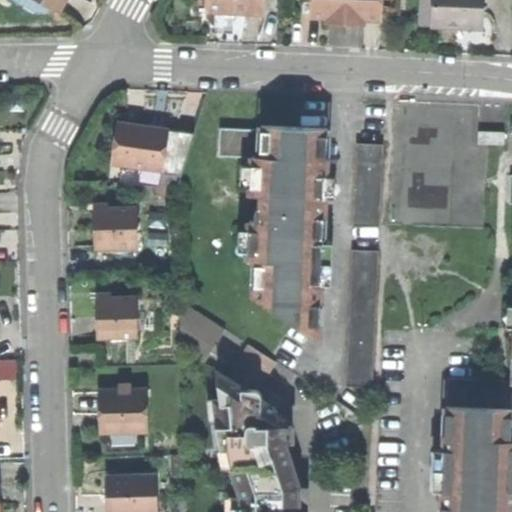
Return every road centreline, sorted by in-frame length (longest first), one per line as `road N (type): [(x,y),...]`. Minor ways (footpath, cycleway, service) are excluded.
road 1 (residential): [(55,511),(43,156),(101,63)]
road 2 (residential): [(101,63),(511,76)]
